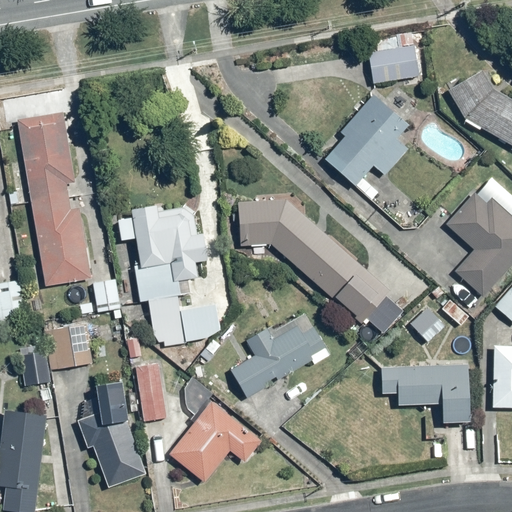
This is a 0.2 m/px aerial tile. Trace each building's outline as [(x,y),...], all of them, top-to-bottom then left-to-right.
[(414,48),(369,51),(371,83),(416,79),(414,48)] [(447,92),(465,119),(511,146),(511,103),(491,91),(481,73),(447,92)] [(326,158),(353,185),(372,165),(383,176),(407,152),(393,138),(406,125),(377,95),(340,132),(346,138),(326,158)] [(65,110),(15,118),(44,287),(94,278),(65,110)] [(454,273),(481,297),(511,262),(511,216),(492,199),(486,206),(474,195),(447,225),(474,250),(454,273)] [(114,204),(118,242),(132,241),(139,302),(147,301),(153,348),(209,342),(208,334),(219,333),(216,304),(180,308),(177,282),(194,280),(192,263),(207,261),(204,236),(192,238),(189,209),(155,212),(154,199),(114,204)] [(239,247),(269,244),(359,322),(364,317),(373,325),(362,338),(371,346),(406,306),(285,201),(237,203),(239,247)] [(0,326),(14,326),(14,318),(30,317),(29,292),(21,292),(21,280),(0,280),(0,326)] [(115,280),(92,283),(94,301),(80,302),(81,313),(119,309),(115,280)] [(511,285),(494,307),(511,322),(511,285)] [(472,317),(449,296),(439,306),(462,327),(472,317)] [(424,307),(407,324),(427,343),(443,327),(424,307)] [(228,370),(244,398),(310,361),(312,365),(332,354),(310,312),(272,333),(268,326),(245,338),(255,355),(228,370)] [(47,352),(21,354),(23,387),(52,385),(51,369),(92,365),(88,325),(45,329),(47,352)] [(141,337),(125,339),(127,358),(143,356),(141,337)] [(511,345),(493,345),(493,397),(511,396),(511,345)] [(466,365),(380,367),(381,396),(395,395),(396,405),(437,404),(437,425),(467,425),(466,365)] [(139,405),(141,421),(164,420),(161,366),(135,368),(136,393),(129,394),(130,405),(139,405)] [(86,449),(93,447),(107,489),(147,476),(129,423),(125,377),(91,381),(95,415),(76,421),(86,449)] [(207,402),(166,454),(203,483),(228,451),(242,462),(258,441),(207,402)] [(26,511),(33,511),(42,415),(0,411),(0,489),(3,489),(1,510),(26,511)]
